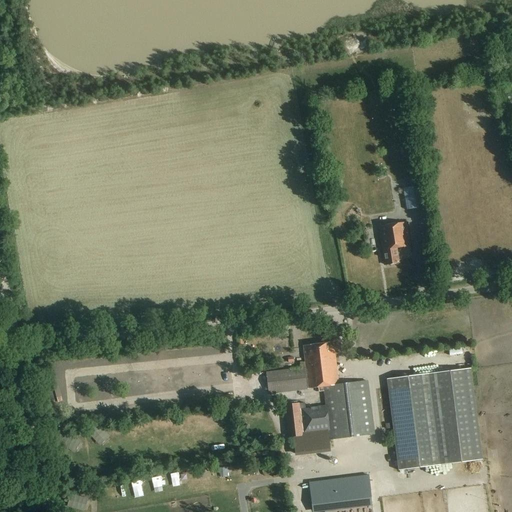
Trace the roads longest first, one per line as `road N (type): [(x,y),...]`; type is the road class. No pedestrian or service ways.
road 1 (unclassified): [(14,337),(14,344),(229,323),(511,282)]
road 2 (track): [(0,346),(14,344),(49,511)]
